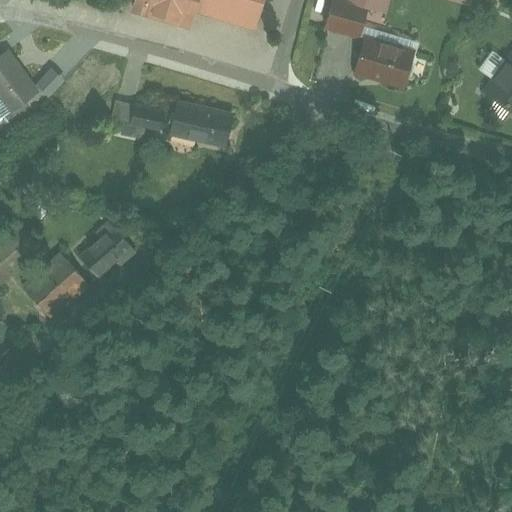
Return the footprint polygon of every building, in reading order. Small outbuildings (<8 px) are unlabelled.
[(139,0),(137,8),(195,25),(199,11),(257,28),(265,0),(139,0)] [(369,4),(350,0),(335,0),(329,28),(362,36),(369,4)] [(462,0),(492,8),(494,0),(462,0)] [(416,54),(365,40),(355,75),(406,89),(416,54)] [(40,94),(11,52),(0,59),(0,101),(10,115),(40,94)] [(511,55),(487,93),(511,110),(511,55)] [(156,126),(160,105),(133,100),(129,120),(156,126)] [(233,117),(180,106),(174,135),(227,146),(233,117)] [(15,219),(0,231),(0,275),(37,246),(15,219)] [(133,250),(106,222),(95,233),(99,238),(79,257),(96,274),(115,257),(120,262),(133,250)] [(87,287),(60,257),(26,289),(53,319),(87,287)] [(0,330),(0,359),(20,341),(0,330)]
